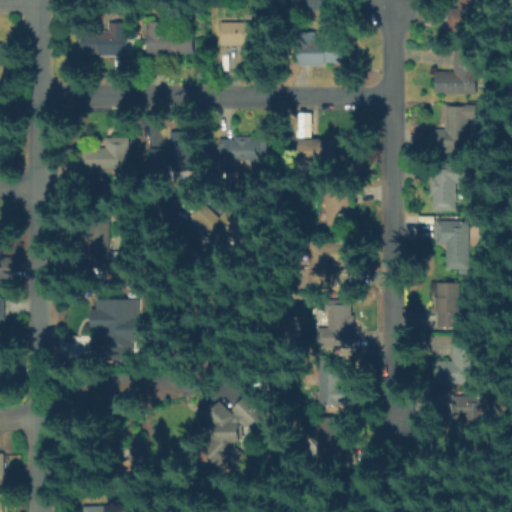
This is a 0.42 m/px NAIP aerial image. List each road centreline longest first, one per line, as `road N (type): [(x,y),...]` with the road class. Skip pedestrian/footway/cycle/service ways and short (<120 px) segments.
road 1 (residential): [(38,0),(39,511)]
road 2 (residential): [(413,435),(392,394),(390,11)]
road 3 (residential): [(391,96),(39,91)]
